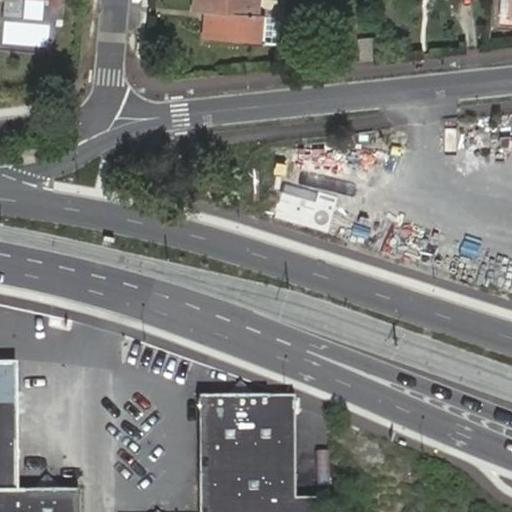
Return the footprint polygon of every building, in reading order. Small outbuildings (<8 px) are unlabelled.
[(206,39),(210,39),(213,0),(198,0),(197,12),(209,13),(206,39)] [(213,0),(210,39),(251,42),(254,0),(213,0)] [(273,214),(376,246),(402,163),(299,131),(273,214)] [(0,490),(18,491),(17,365),(0,364),(0,490)] [(241,384),(225,400),(257,400),(241,384)] [(199,511),(318,511),(319,501),(296,501),(295,405),(295,400),(257,400),(225,400),(199,400),(199,511)] [(31,491),(64,491),(48,474),(31,491)] [(64,491),(31,491),(18,491),(0,490),(0,511),(80,511),(81,491),(64,491)]
